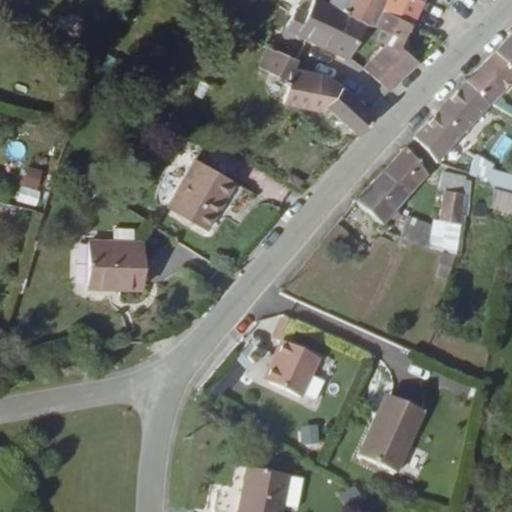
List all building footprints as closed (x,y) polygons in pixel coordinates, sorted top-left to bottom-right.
[(309,39),(351,58),(365,27),(345,16),(337,12),(316,0),(312,0),(305,18),(297,34),(309,39)] [(365,27),(374,26),(378,16),(410,28),(414,17),(419,5),(410,0),(352,0),(345,16),(365,27)] [(287,30),(297,34),(305,18),(293,13),(287,30)] [(385,31),(395,35),(392,42),(391,44),(402,48),(410,28),(378,16),(374,26),(385,31)] [(395,35),(385,31),(382,39),(392,42),(395,35)] [(511,34),(504,44),(493,56),(511,73),(511,34)] [(438,48),(418,39),(412,52),(428,59),(433,54),(438,48)] [(411,76),(428,59),(412,52),(402,48),(391,44),(365,69),(394,93),(411,76)] [(71,72),(87,85),(91,75),(93,70),(70,53),(71,72)] [(299,63),(280,55),(272,77),(292,87),(287,107),(326,115),(328,109),(360,137),(377,119),(341,89),(318,77),(294,74),(299,63)] [(466,86),(486,101),(509,76),(511,73),(493,56),(480,70),(466,86)] [(493,105),(486,101),(466,86),(455,98),(443,111),(468,133),(481,119),(493,105)] [(498,129),(506,114),(493,105),(481,119),(498,129)] [(415,142),(440,164),(468,133),(443,111),(428,127),(415,142)] [(395,163),(385,175),(410,197),(429,177),(408,150),(395,163)] [(471,177),(476,179),(485,181),(490,164),(475,159),(471,177)] [(237,183),(200,160),(171,207),(208,230),(237,183)] [(442,192),(446,193),(466,199),(468,181),(446,174),(442,192)] [(410,197),(385,175),(371,190),(358,205),(384,225),(410,197)] [(466,199),(446,193),(440,223),(461,229),(466,199)] [(407,219),(398,239),(456,262),(461,229),(440,223),(439,229),(407,219)] [(135,292),(142,246),(90,245),(88,288),(120,289),(121,292),(135,292)] [(142,246),(135,292),(143,292),(145,246),(142,246)] [(274,359),(282,362),(275,378),(306,391),(321,356),(283,340),(274,359)] [(275,378),(282,362),(274,359),(267,375),(275,378)] [(380,430),(392,399),(386,397),(375,428),(380,430)] [(404,476),(428,413),(392,399),(380,430),(375,428),(363,460),(404,476)] [(298,425),(299,445),(316,445),(315,425),(298,425)] [(288,511),(294,482),(254,474),(246,511),(288,511)]
